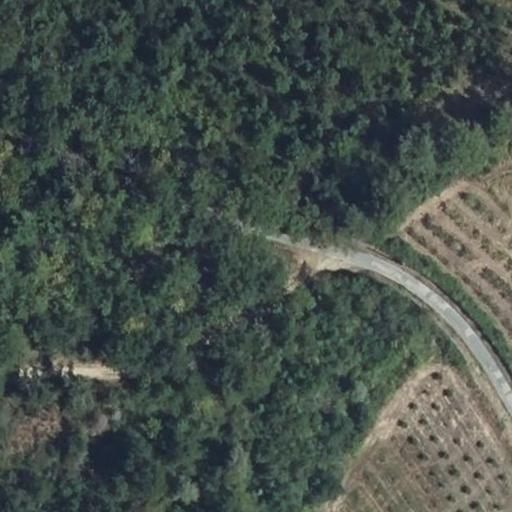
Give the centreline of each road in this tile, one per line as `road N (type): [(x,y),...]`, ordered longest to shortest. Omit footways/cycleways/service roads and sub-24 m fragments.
road 1 (unclassified): [(511,401),(454,319),(398,275),(0,132)]
road 2 (track): [(338,255),(179,359),(95,384),(0,388)]
